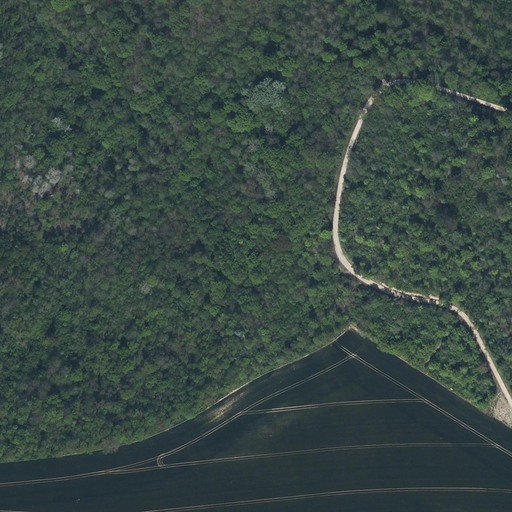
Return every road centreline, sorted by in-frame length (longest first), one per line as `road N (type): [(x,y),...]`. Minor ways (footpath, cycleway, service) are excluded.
road 1 (track): [(511,405),(458,310),(363,279),(347,266),(335,237),(347,155),(381,88),(417,81),(511,112)]
road 2 (track): [(347,266),(311,334),(197,393),(74,402),(0,394)]
road 3 (track): [(386,85),(293,47),(307,0)]
